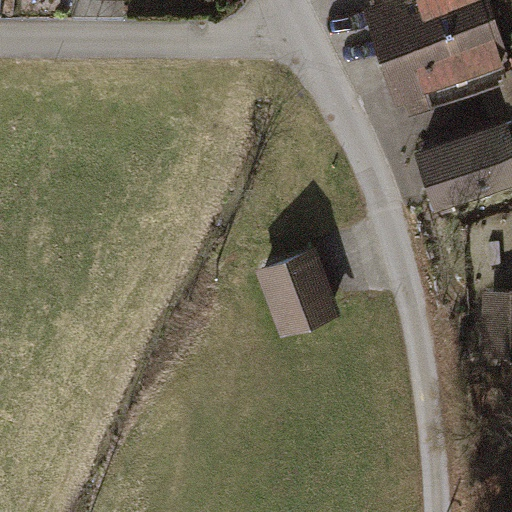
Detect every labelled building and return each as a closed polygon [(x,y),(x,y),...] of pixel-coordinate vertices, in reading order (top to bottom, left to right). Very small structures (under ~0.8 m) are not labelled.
[(511,56),(494,0),(366,0),(396,95),(404,92),(409,109),(434,101),(433,96),(481,81),(502,75),(498,63),(511,58),(511,56)] [(511,58),(498,63),(502,75),(481,81),(489,108),(507,102),(510,112),(511,111),(511,58)] [(489,108),(414,131),(435,197),(511,172),(511,118),(510,112),(507,102),(489,108)] [(316,239),(255,262),(281,332),(342,309),(316,239)] [(511,284),(485,284),(483,351),(511,351),(511,284)]
